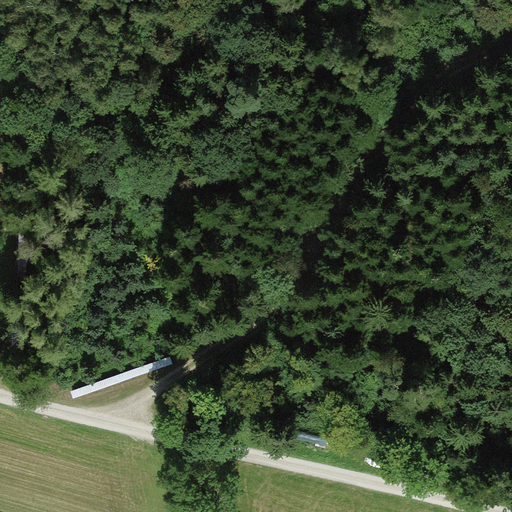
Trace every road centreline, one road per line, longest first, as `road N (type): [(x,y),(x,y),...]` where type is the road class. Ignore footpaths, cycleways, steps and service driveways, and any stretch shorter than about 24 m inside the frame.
road 1 (track): [(511,45),(421,95),(379,141),(275,303),(191,371),(100,419)]
road 2 (track): [(116,424),(464,511)]
road 3 (residential): [(0,389),(116,424)]
